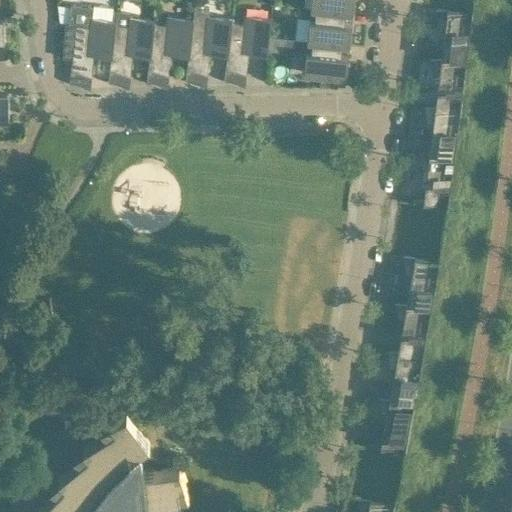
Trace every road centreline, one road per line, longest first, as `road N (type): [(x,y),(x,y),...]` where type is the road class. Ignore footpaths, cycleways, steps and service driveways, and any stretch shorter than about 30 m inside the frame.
road 1 (residential): [(384,108),(73,105),(54,87),(47,64),(43,0)]
road 2 (residential): [(310,511),(367,235),(384,108)]
